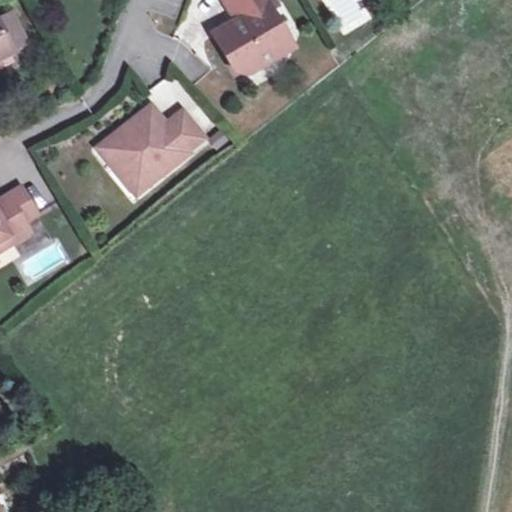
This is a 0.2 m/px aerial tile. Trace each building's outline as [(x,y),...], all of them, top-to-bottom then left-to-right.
[(225,0),(234,15),(248,9),(249,13),(249,16),(245,19),(239,23),(216,37),(236,71),(247,65),(252,73),(278,58),(273,49),(288,40),(271,10),(276,7),(272,0),(225,0)] [(9,11),(0,15),(0,59),(13,52),(11,47),(24,40),(9,11)] [(288,40),(273,49),(278,58),(293,48),(288,40)] [(169,119),(186,106),(166,81),(149,94),(169,119)] [(154,107),(148,112),(163,130),(170,131),(188,116),(185,113),(169,126),(154,107)] [(163,130),(148,112),(101,149),(114,166),(132,163),(150,187),(191,154),(189,152),(206,139),(188,116),(170,131),(163,130)] [(132,163),(114,166),(138,196),(150,187),(132,163)] [(0,209),(0,244),(10,239),(14,245),(33,233),(27,222),(40,215),(24,189),(2,202),(5,207),(0,209)] [(0,253),(14,245),(10,239),(0,244),(0,253)] [(105,511),(126,511),(122,503),(105,511)]
